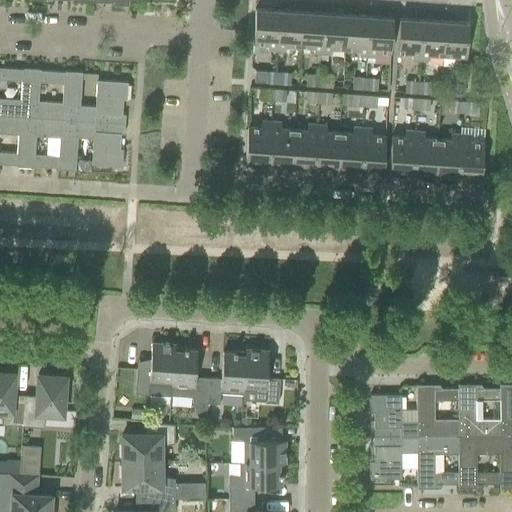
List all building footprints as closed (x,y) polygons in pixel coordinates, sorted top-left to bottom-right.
[(274,50),(277,10),(254,9),(252,43),(267,44),(267,50),(274,50)] [(300,12),(277,10),(274,50),(283,51),(283,45),(298,46),(300,12)] [(323,13),(300,12),(298,46),(313,47),(312,53),(320,54),(323,13)] [(346,15),(323,13),(320,54),(328,54),(328,48),(344,49),(346,15)] [(369,16),(346,15),(344,49),(358,50),(358,56),(366,57),(369,16)] [(392,18),(369,16),(366,57),(374,57),(374,51),(390,52),(392,18)] [(398,18),(397,38),(396,53),(411,54),(410,60),(418,60),(421,20),(398,18)] [(421,20),(418,60),(426,61),(427,55),(442,56),(444,21),(421,20)] [(467,23),(444,21),(442,56),(457,57),(457,63),(464,63),(467,23)] [(0,98),(0,115),(36,118),(37,101),(38,95),(38,92),(38,85),(38,82),(39,70),(39,69),(22,68),(22,69),(0,67),(0,79),(6,80),(20,81),(19,100),(0,98)] [(37,101),(36,118),(78,121),(79,105),(81,72),(64,71),(64,72),(39,70),(38,82),(62,84),(61,103),(37,101)] [(264,82),(265,71),(254,70),(253,82),(264,82)] [(265,71),(264,82),(277,83),(278,72),(265,71)] [(290,73),(278,72),(277,83),(289,84),(290,73)] [(318,86),(319,75),(306,74),(306,85),(318,86)] [(331,76),(319,75),(318,86),(331,87),(331,76)] [(364,89),(364,79),(352,78),(351,88),(364,89)] [(377,79),(364,79),(364,89),(376,90),(377,79)] [(94,106),(79,105),(78,121),(124,124),(124,114),(121,114),(122,99),(125,100),(126,82),(96,80),(94,106)] [(416,93),(417,82),(405,81),(404,92),(416,93)] [(430,83),(417,82),(416,93),(429,94),(430,83)] [(463,96),(463,85),(450,84),(450,95),(463,96)] [(272,100),(272,89),(260,88),(259,99),(272,100)] [(285,90),(272,89),(272,100),(284,101),(285,90)] [(317,103),(318,92),(305,91),(305,102),(317,103)] [(330,93),(318,92),(317,103),(330,104),(330,93)] [(363,106),(363,95),(351,94),(350,105),(363,106)] [(363,95),(363,106),(375,107),(376,96),(363,95)] [(415,109),(416,99),(403,98),(403,109),(415,109)] [(416,99),(415,109),(428,110),(429,100),(416,99)] [(461,112),(462,102),(449,101),(448,112),(461,112)] [(474,103),(462,102),(461,112),(473,113),(474,103)] [(0,151),(0,163),(16,165),(15,166),(33,167),(33,166),(34,154),(35,136),(36,118),(0,115),(0,133),(17,134),(16,153),(0,151)] [(57,156),(34,154),(33,166),(57,168),(57,169),(74,170),(74,169),(75,161),(76,137),(78,121),(36,118),(35,136),(58,137),(57,156)] [(78,121),(76,137),(92,138),(90,162),(90,164),(121,166),(122,149),(118,148),(119,134),(123,134),(124,124),(78,121)] [(262,121),(262,127),(246,126),(244,160),(267,162),(270,121),(262,121)] [(270,121),(267,162),(290,163),(292,129),(278,128),(279,122),(270,121)] [(292,129),(290,163),(313,165),(316,125),(308,124),(307,130),(292,129)] [(316,125),(313,165),(336,166),(338,132),(323,131),(323,125),(316,125)] [(338,132),(336,166),(359,168),(362,128),(353,127),(353,133),(338,132)] [(362,128),(359,168),(382,170),(384,135),(369,134),(369,128),(362,128)] [(390,136),(389,150),(388,170),(411,171),(414,131),(405,130),(405,136),(390,136)] [(421,132),(414,131),(411,171),(434,173),(436,139),(421,138),(421,132)] [(436,139),(434,173),(457,174),(460,134),(452,133),(451,140),(436,139)] [(460,134),(457,174),(480,176),(482,142),(467,141),(467,135),(460,134)] [(74,169),(90,170),(90,164),(90,162),(75,161),(74,169)] [(135,368),(134,394),(147,395),(170,396),(170,395),(173,348),(174,344),(150,342),(149,361),(149,369),(135,368)] [(183,348),(173,348),(170,395),(192,397),(192,402),(196,412),(204,413),(205,403),(207,377),(194,377),(196,349),(186,349),(186,347),(183,347),(183,348)] [(244,353),(242,390),(264,392),(263,402),(277,403),(279,378),(266,377),(267,350),(244,348),(244,352),(244,353)] [(207,377),(205,403),(218,404),(219,393),(242,394),(242,390),(244,353),(244,352),(235,352),(235,350),(232,350),(231,352),(222,351),(220,378),(207,377)] [(13,373),(0,372),(0,422),(1,423),(1,424),(22,426),(23,400),(11,399),(13,373)] [(23,400),(22,426),(42,427),(46,414),(61,415),(64,376),(37,375),(35,401),(23,400)] [(458,384),(457,384),(457,400),(458,419),(458,436),(499,436),(499,419),(475,419),(475,400),(499,400),(499,383),(498,383),(498,388),(474,388),(472,384),(458,384)] [(511,384),(500,384),(499,383),(499,400),(499,419),(499,436),(511,435),(511,384)] [(400,421),(400,414),(399,394),(369,394),(369,397),(368,397),(368,412),(372,412),(372,427),(369,427),(369,436),(416,436),(416,384),(415,384),(415,404),(415,420),(400,421)] [(416,384),(416,436),(458,436),(458,419),(434,419),(433,400),(457,400),(457,384),(457,388),(432,388),(430,385),(416,385),(416,384)] [(128,419),(147,420),(148,410),(129,408),(128,419)] [(250,418),(242,418),(242,427),(250,427),(250,418)] [(147,434),(121,434),(121,461),(160,461),(160,445),(173,443),(173,424),(147,421),(147,434)] [(228,463),(238,463),(280,463),(284,463),(284,440),(263,440),(263,434),(276,434),(276,427),(250,427),(242,427),(231,427),(231,440),(229,440),(228,463)] [(511,435),(499,436),(499,453),(499,472),(499,488),(500,488),(500,487),(511,487),(511,435)] [(369,436),(369,446),(373,446),(373,461),(368,461),(368,475),(369,475),(369,479),(400,478),(400,458),(400,452),(416,452),(415,469),(416,489),(416,436),(369,436)] [(458,436),(416,436),(416,489),(417,489),(417,488),(431,488),(433,484),(457,484),(457,488),(458,488),(458,472),(434,472),(434,454),(458,454),(458,436)] [(458,436),(458,454),(458,472),(458,488),(472,487),(475,484),(499,484),(499,488),(499,472),(475,472),(475,453),(499,453),(499,436),(458,436)] [(19,459),(18,473),(36,475),(39,475),(40,461),(19,459)] [(7,466),(6,471),(17,472),(17,462),(12,461),(7,466)] [(160,461),(121,461),(121,487),(148,487),(148,499),(173,499),(184,499),(184,492),(173,492),(173,478),(160,476),(160,461)] [(280,463),(238,463),(238,477),(227,477),(227,499),(253,498),(253,485),(280,485),(280,476),(281,475),(281,472),(280,472),(280,463)] [(18,473),(7,473),(0,472),(0,511),(54,511),(55,507),(49,506),(49,496),(30,494),(30,489),(35,489),(36,475),(18,473)] [(253,498),(227,499),(227,511),(238,511),(280,511),(253,511),(253,498)] [(173,499),(148,499),(148,511),(113,511),(164,511),(165,511),(173,511),(173,499)]
